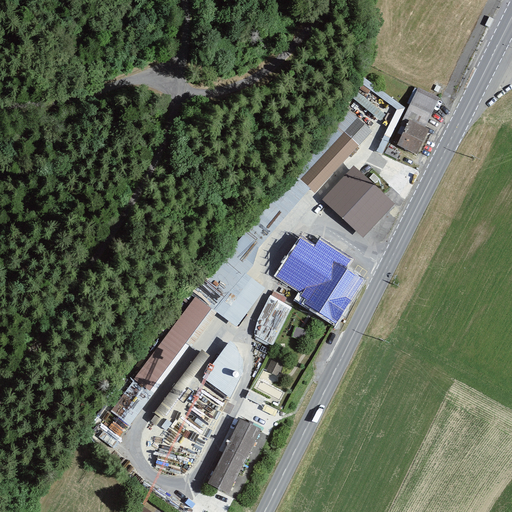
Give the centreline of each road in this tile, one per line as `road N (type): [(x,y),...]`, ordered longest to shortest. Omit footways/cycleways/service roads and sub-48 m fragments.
road 1 (secondary): [(511,19),(265,511)]
road 2 (unknown): [(261,261),(161,390),(134,448),(154,474),(174,483),(203,474),(243,401),(263,267)]
road 3 (unclassified): [(0,396),(159,154),(179,87)]
road 4 (unclassified): [(179,87),(229,89),(262,74),(336,0)]
road 5 (unclassified): [(179,87),(149,75),(74,100),(0,105)]
road 6 (unknown): [(388,265),(311,222),(289,229),(261,261)]
